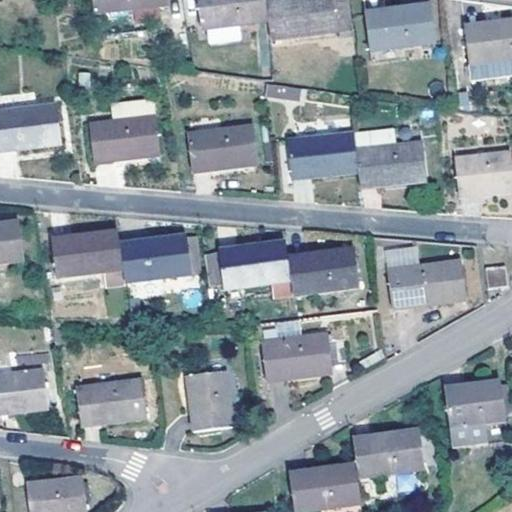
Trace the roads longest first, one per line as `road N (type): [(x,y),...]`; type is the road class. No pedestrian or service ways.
road 1 (residential): [(0,193),(511,240)]
road 2 (tertiary): [(184,505),(511,315)]
road 3 (residential): [(0,449),(135,464),(184,505)]
